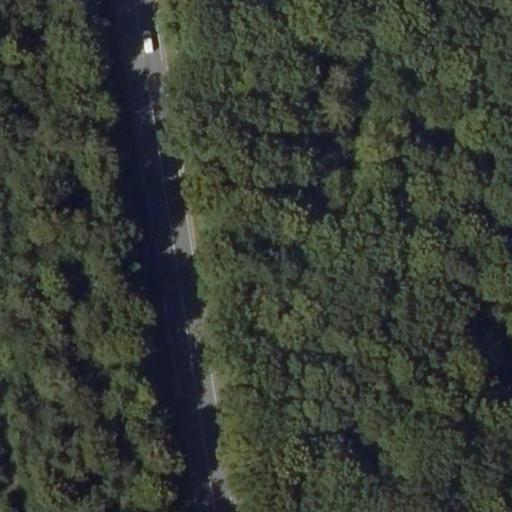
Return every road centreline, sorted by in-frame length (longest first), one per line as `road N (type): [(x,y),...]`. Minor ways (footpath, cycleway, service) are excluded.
road 1 (track): [(481,0),(423,107),(471,511)]
road 2 (primary): [(217,511),(137,0)]
